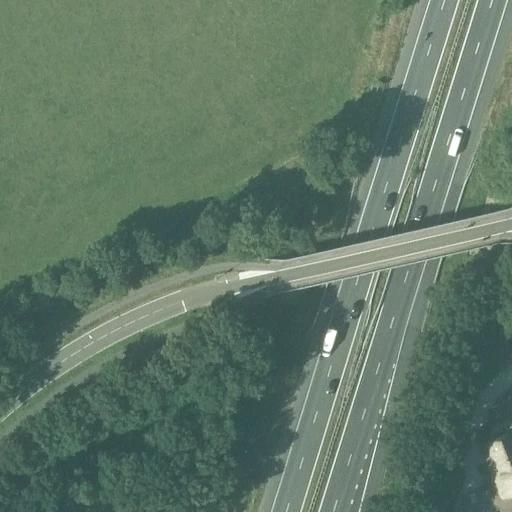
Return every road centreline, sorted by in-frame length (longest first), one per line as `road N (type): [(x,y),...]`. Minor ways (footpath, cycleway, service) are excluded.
road 1 (tertiary): [(0,412),(75,356),(209,294),(511,227)]
road 2 (motorway): [(446,0),(288,511)]
road 3 (motorway): [(336,511),(494,0)]
